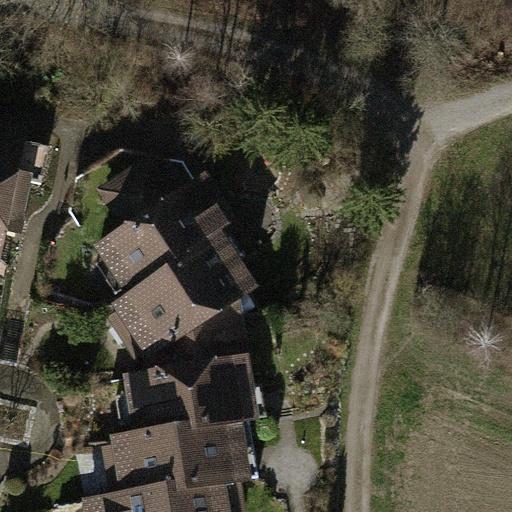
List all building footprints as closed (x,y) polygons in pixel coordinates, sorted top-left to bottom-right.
[(0,229),(7,193),(19,126),(0,122),(0,229)] [(103,253),(138,306),(246,247),(190,160),(164,155),(104,195),(134,235),(103,253)] [(138,306),(118,316),(144,363),(273,288),(246,247),(138,306)] [(241,352),(115,372),(119,428),(180,416),(180,427),(234,419),(251,416),(241,352)] [(119,428),(101,432),(110,488),(169,477),(169,490),(218,482),(244,478),(234,419),(180,427),(180,416),(119,428)] [(110,488),(75,496),(77,511),(223,511),(218,482),(169,490),(169,477),(110,488)]
